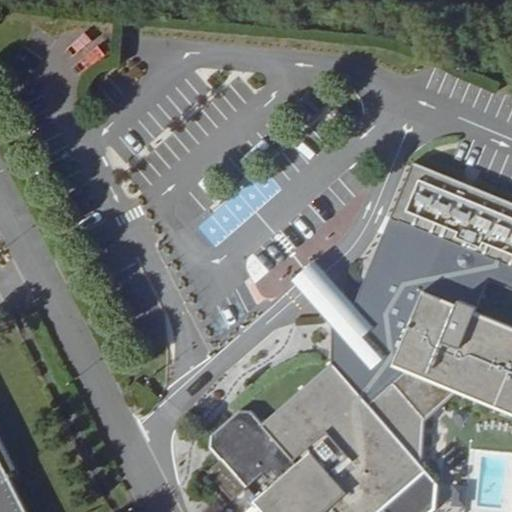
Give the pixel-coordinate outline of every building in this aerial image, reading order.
[(76,65),(99,54),(89,32),(66,44),(76,65)] [(355,300),(331,323),(333,335),(328,372),(271,428),(256,416),(234,413),(216,431),(211,451),(229,468),(214,484),(239,511),(244,511),(257,499),(247,489),(260,477),(278,495),(264,509),(266,511),(398,511),(436,479),(422,465),(423,428),(454,393),(511,415),(511,330),(470,315),(478,290),(511,300),(511,200),(403,165),(385,219),(393,220),(388,234),(379,233),(355,300)] [(260,168),(197,226),(216,246),(279,188),(260,168)] [(305,293),(331,323),(355,300),(327,271),(316,260),(293,279),(305,293)] [(0,511),(34,511),(0,443),(0,511)]
